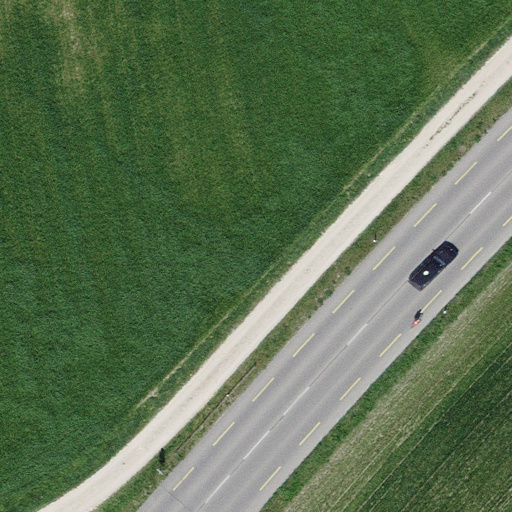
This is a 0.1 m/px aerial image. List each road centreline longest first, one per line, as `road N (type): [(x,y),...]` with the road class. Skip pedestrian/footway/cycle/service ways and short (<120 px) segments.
road 1 (track): [(67,511),(140,446),(511,52)]
road 2 (primary): [(511,172),(196,511)]
